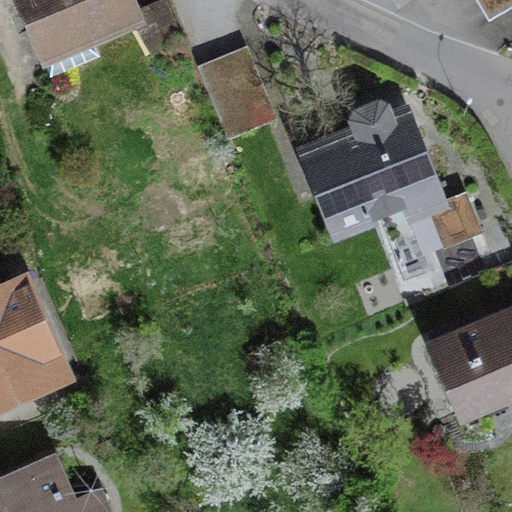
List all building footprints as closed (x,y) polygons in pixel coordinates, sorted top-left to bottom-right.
[(11,0),(47,80),(148,35),(132,0),(11,0)] [(511,0),(486,0),(493,12),(511,2),(511,0)] [(275,128),(248,58),(197,77),(224,148),(275,128)] [(410,117),(307,154),(341,250),(433,216),(447,255),(481,243),(467,204),(445,212),(410,117)] [(32,282),(0,296),(0,422),(79,387),(32,282)] [(511,320),(429,355),(463,433),(511,412),(511,320)] [(58,461),(0,485),(0,511),(109,511),(102,495),(78,506),(58,461)]
